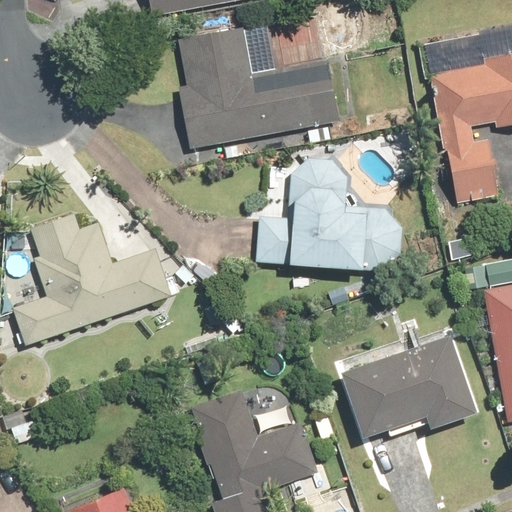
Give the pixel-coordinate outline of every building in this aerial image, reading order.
[(143,0),(146,14),(223,0),(143,0)] [(172,33),(191,147),(346,122),(335,54),(255,67),(247,21),(172,33)] [(511,125),(511,45),(486,51),(487,58),(430,68),(454,201),(501,192),(490,130),(511,125)] [(260,207),(257,260),(409,268),(412,206),(352,202),(354,157),(302,155),(299,209),(260,207)] [(106,262),(92,221),(72,228),(67,213),(24,227),(34,255),(27,258),(40,295),(5,307),(18,343),(24,341),(76,323),(85,320),(165,292),(149,247),(106,262)] [(511,283),(484,289),(510,419),(511,418),(511,283)] [(466,327),(344,370),(372,448),(493,406),(466,327)] [(192,360),(200,384),(217,378),(209,354),(198,358),(192,360)] [(209,500),(213,511),(272,511),(265,491),(327,471),(304,403),(264,416),(254,387),(194,407),(223,495),(209,500)] [(6,426),(12,442),(33,435),(28,420),(24,421),(19,407),(0,413),(0,426),(0,428),(6,426)] [(129,511),(119,486),(62,509),(63,511),(129,511)]
